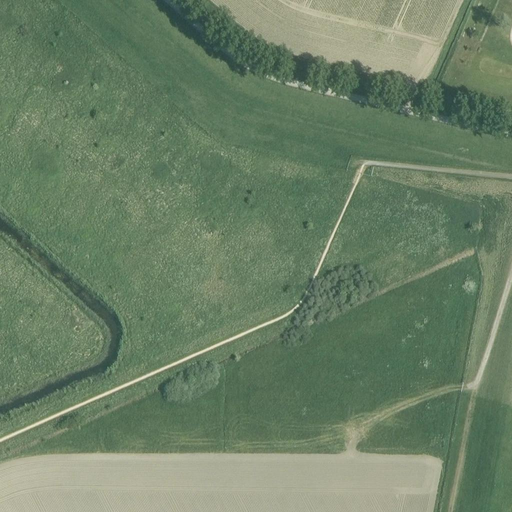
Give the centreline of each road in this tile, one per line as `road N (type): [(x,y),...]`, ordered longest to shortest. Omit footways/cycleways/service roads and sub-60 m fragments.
road 1 (unclassified): [(511,136),(269,76),(168,0)]
road 2 (track): [(453,511),(479,378)]
road 3 (track): [(461,388),(479,378),(511,272)]
